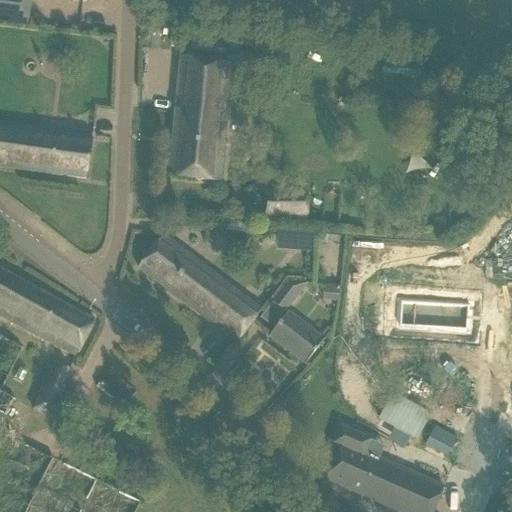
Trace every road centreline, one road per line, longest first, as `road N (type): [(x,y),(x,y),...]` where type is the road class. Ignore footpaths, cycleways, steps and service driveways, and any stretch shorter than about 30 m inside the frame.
road 1 (tertiary): [(322,511),(98,300)]
road 2 (unclassified): [(98,300),(122,221),(131,0)]
road 3 (unknown): [(122,221),(253,227)]
road 4 (tertiary): [(98,300),(0,214)]
